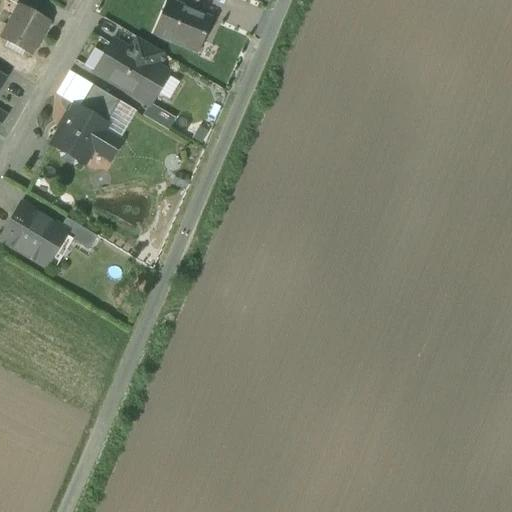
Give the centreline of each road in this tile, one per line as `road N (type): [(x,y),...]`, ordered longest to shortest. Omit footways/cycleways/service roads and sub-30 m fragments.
road 1 (unclassified): [(65,511),(284,0)]
road 2 (unclassified): [(91,0),(0,167)]
